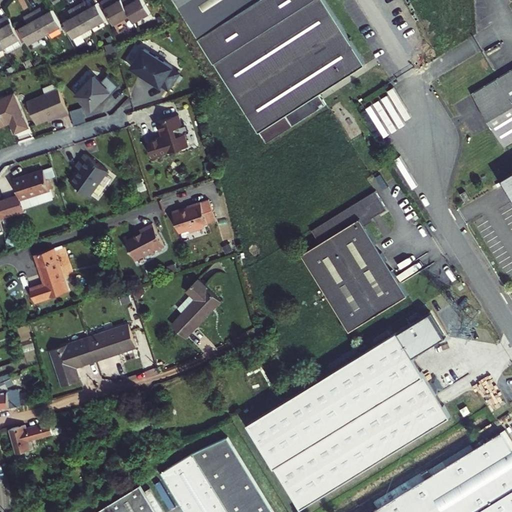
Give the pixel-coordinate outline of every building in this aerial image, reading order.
[(83,0),(77,3),(91,26),(107,18),(97,1),(89,6),(85,0),(83,0)] [(102,0),(116,21),(132,12),(124,0),(113,0),(112,0),(102,0)] [(124,0),(132,12),(135,18),(151,9),(145,0),(124,0)] [(177,0),(201,38),(260,0),(177,0)] [(357,52),(324,0),(260,0),(201,38),(266,143),(326,106),(319,95),(365,66),(357,52)] [(68,8),(72,15),(65,19),(75,36),(91,26),(77,3),(72,6),(68,8)] [(45,13),(41,7),(33,11),(46,34),(62,24),(53,8),(45,13)] [(28,22),(20,26),(30,43),(46,34),(33,11),(25,16),(28,22)] [(0,18),(0,19),(4,26),(0,28),(0,38),(5,47),(22,37),(8,14),(0,18)] [(145,42),(133,61),(142,66),(143,65),(149,69),(148,70),(162,78),(163,77),(171,82),(181,65),(174,60),(174,59),(145,42)] [(39,82),(55,76),(50,62),(33,68),(39,82)] [(511,69),(475,92),(508,146),(511,143),(511,69)] [(105,104),(104,103),(108,99),(109,100),(114,96),(116,98),(124,90),(113,78),(106,84),(100,78),(83,94),(83,96),(83,97),(84,98),(96,112),(105,104)] [(73,115),(64,89),(32,101),(41,124),(64,115),(65,118),(73,115)] [(20,133),(34,127),(21,95),(7,100),(7,99),(4,100),(0,101),(0,128),(12,124),(11,122),(12,122),(15,121),(20,133)] [(338,99),(326,106),(346,139),(358,132),(338,99)] [(77,123),(88,119),(83,105),(72,109),(77,123)] [(148,138),(153,154),(189,142),(178,110),(157,117),(162,129),(164,128),(165,132),(148,138)] [(107,168),(84,152),(75,164),(79,167),(76,171),(74,169),(68,178),(89,193),(107,168)] [(43,167),(14,177),(18,189),(21,197),(50,187),(43,167)] [(18,189),(15,190),(20,206),(23,205),(21,197),(18,189)] [(15,190),(0,194),(0,207),(2,213),(20,206),(15,190)] [(387,208),(375,190),(311,230),(319,243),(302,254),(351,331),(409,295),(366,226),(374,221),(372,218),(387,208)] [(178,206),(185,227),(195,223),(196,226),(210,221),(209,219),(222,214),(215,194),(194,201),(194,203),(189,205),(188,203),(178,206)] [(165,240),(154,218),(141,225),(143,228),(140,230),(139,231),(137,232),(136,232),(136,231),(136,232),(135,231),(127,236),(136,255),(152,247),(153,251),(163,246),(161,242),(165,240)] [(31,285),(35,299),(71,288),(58,244),(38,251),(46,280),(31,285)] [(198,296),(175,320),(190,334),(225,297),(201,274),(189,287),(198,296)] [(130,321),(89,334),(98,357),(107,354),(138,344),(130,321)] [(249,423),(302,508),(451,417),(414,357),(425,350),(409,325),(249,423)] [(89,334),(51,346),(63,383),(81,377),(77,364),(88,360),(98,357),(89,334)] [(4,384),(7,383),(8,385),(16,382),(13,376),(3,381),(4,384)] [(0,406),(12,406),(10,390),(0,390),(0,406)] [(25,430),(24,425),(8,430),(16,456),(29,452),(26,443),(52,436),(52,434),(63,430),(61,423),(70,420),(67,413),(47,419),(48,423),(25,430)] [(511,446),(502,430),(373,511),(507,511),(511,509),(511,446)] [(161,474),(182,508),(184,511),(272,511),(225,434),(192,454),(161,474)] [(156,511),(141,486),(98,511),(156,511)]
